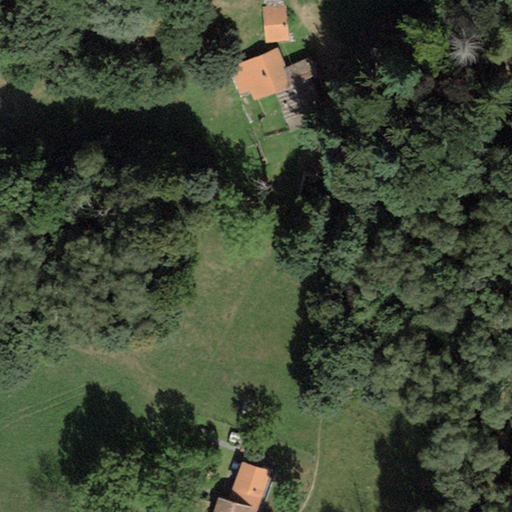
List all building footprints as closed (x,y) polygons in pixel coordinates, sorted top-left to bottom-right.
[(284,5),(260,6),(262,40),(286,39),(284,5)] [(276,50),(226,68),(236,94),(246,90),(250,101),(273,95),(291,87),(283,69),(276,50)] [(309,58),(283,69),(291,87),(273,95),(288,129),(325,113),(309,77),(316,74),(309,58)] [(237,460),(225,502),(245,507),(255,510),(267,469),(237,460)] [(205,504),(173,494),(167,511),(243,511),(245,507),(225,502),(208,496),(205,504)]
